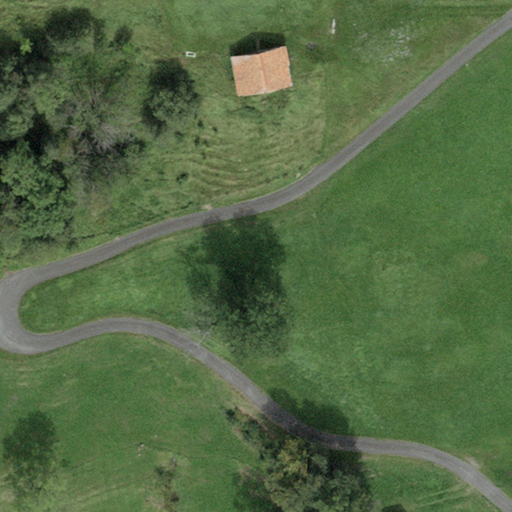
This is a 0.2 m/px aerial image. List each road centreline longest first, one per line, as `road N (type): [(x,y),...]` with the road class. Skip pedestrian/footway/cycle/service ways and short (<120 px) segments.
road 1 (track): [(0,308),(21,281),(160,228),(284,197),(511,20)]
road 2 (track): [(511,511),(438,455),(306,436),(172,336),(140,325),(102,326),(35,345),(0,328)]
